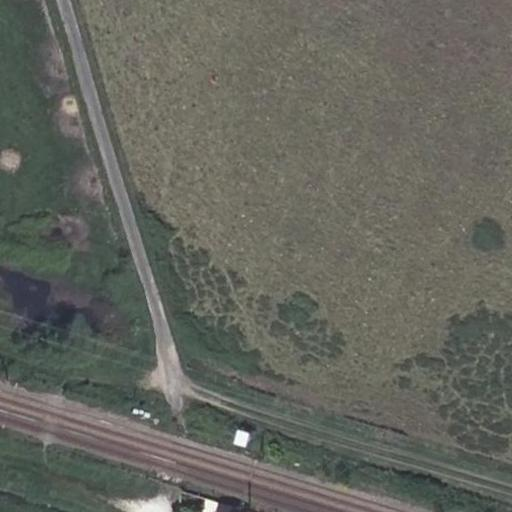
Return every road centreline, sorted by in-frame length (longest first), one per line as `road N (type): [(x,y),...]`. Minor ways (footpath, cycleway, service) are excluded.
road 1 (unclassified): [(68,0),(170,358),(175,403)]
road 2 (track): [(172,375),(199,396),(511,491)]
